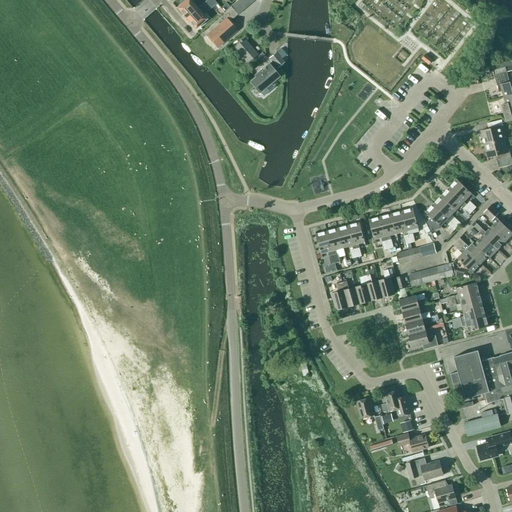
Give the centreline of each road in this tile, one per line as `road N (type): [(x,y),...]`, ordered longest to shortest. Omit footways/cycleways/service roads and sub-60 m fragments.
road 1 (residential): [(494,511),(486,483),(468,467),(416,371),(367,384),(332,341),(295,209)]
road 2 (tertiary): [(243,511),(223,200)]
road 3 (tertiary): [(223,200),(191,107),(128,22)]
road 4 (residential): [(295,209),(383,182),(433,130)]
road 5 (residential): [(398,269),(443,258),(446,243),(499,191)]
